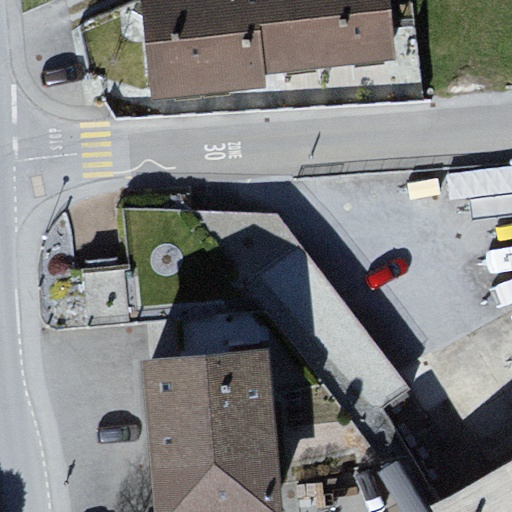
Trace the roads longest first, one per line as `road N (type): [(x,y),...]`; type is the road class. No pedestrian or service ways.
road 1 (residential): [(0,167),(511,123)]
road 2 (residential): [(0,207),(39,511)]
